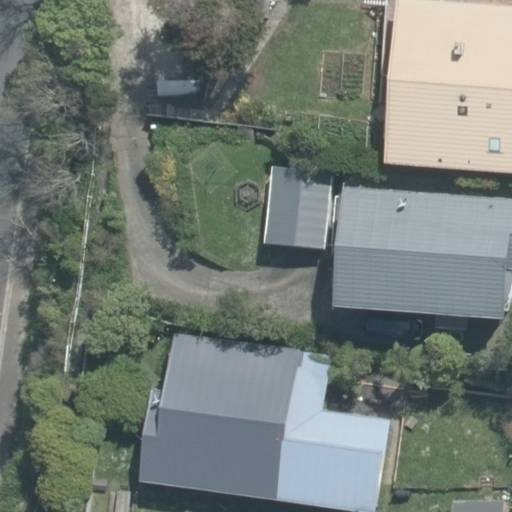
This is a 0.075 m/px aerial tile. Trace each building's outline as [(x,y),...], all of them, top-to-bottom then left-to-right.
[(404,0),(392,163),(511,172),(511,6),(424,0),(404,0)] [(270,243),(333,248),(339,173),(276,168),(270,243)] [(343,306),(511,318),(511,201),(351,190),(343,306)] [(147,482),(285,499),(293,434),(326,439),(336,355),(178,335),(171,390),(156,388),(144,481),(147,482)] [(456,511),(510,511),(510,500),(456,501),(456,511)]
